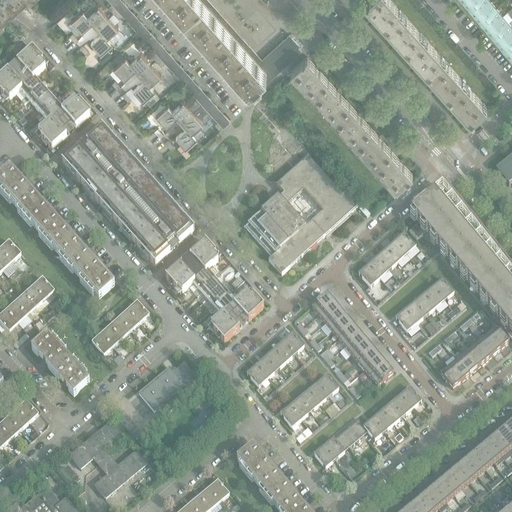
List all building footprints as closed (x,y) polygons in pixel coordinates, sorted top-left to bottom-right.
[(3,18),(15,7),(8,0),(0,0),(0,25),(5,21),(3,18)] [(162,0),(179,19),(201,0),(162,0)] [(223,24),(215,14),(216,14),(211,8),(210,9),(202,0),(201,0),(179,19),(201,43),(223,24)] [(385,29),(402,14),(390,0),(370,0),(369,1),(366,3),(364,5),(385,29)] [(468,9),(478,0),(464,0),(463,2),(468,9)] [(474,16),(490,2),(488,0),(478,0),(468,9),(474,16)] [(480,22),(496,9),(490,2),(474,16),(480,22)] [(108,18),(98,7),(97,7),(98,8),(97,8),(93,3),(83,12),(93,23),(97,28),(108,18)] [(117,10),(111,4),(108,8),(113,13),(117,10)] [(486,29),(502,16),(496,9),(480,22),(486,29)] [(122,16),(117,10),(113,13),(118,19),(122,16)] [(93,23),(83,12),(83,11),(71,21),(71,22),(72,22),(82,33),(93,23)] [(406,52),(423,37),(402,14),(385,29),(406,52)] [(492,36),(508,23),(502,16),(486,29),(492,36)] [(123,34),(108,18),(97,28),(102,33),(107,39),(111,44),(112,43),(112,44),(123,34)] [(498,43),(511,31),(511,28),(508,23),(492,36),(498,43)] [(245,47),(236,38),(237,37),(233,32),(232,33),(223,24),(201,43),(223,67),(245,47)] [(503,50),(511,43),(511,31),(498,43),(503,50)] [(111,44),(107,39),(102,33),(91,43),(100,54),(100,55),(112,44),(112,43),(111,44)] [(78,40),(73,34),(69,36),(75,43),(78,40)] [(263,85),(301,51),(298,47),(299,45),(292,37),(261,65),(267,72),(254,83),(255,84),(259,81),(263,85)] [(428,76),(445,61),(423,37),(406,52),(428,76)] [(18,57),(27,49),(21,42),(12,50),(18,57)] [(509,57),(511,54),(511,43),(503,50),(509,57)] [(89,52),(83,45),(79,48),(85,55),(89,52)] [(267,72),(261,65),(258,62),(259,61),(254,56),(253,57),(245,47),(223,67),(243,90),(247,86),(249,88),(254,83),(267,72)] [(35,80),(46,70),(41,65),(43,63),(40,60),(38,62),(34,57),(36,55),(33,51),(17,65),(17,66),(9,74),(8,73),(0,80),(0,91),(2,94),(0,95),(4,99),(5,97),(10,102),(20,93),(35,80)] [(159,58),(154,52),(151,55),(156,61),(159,58)] [(151,65),(140,54),(140,55),(130,64),(135,70),(140,75),(151,65)] [(328,80),(319,70),(307,57),(305,59),(305,58),(302,61),(290,72),(311,95),(328,80)] [(135,70),(130,64),(125,59),(126,59),(125,58),(113,69),(114,69),(124,80),(135,70)] [(165,64),(159,58),(156,61),(161,66),(165,64)] [(449,99),(465,84),(445,61),(428,76),(449,99)] [(161,77),(151,65),(140,75),(144,80),(149,86),(160,77),(161,77)] [(28,101),(42,87),(41,86),(35,80),(20,93),(26,99),(21,103),(25,106),(29,102),(28,101)] [(155,91),(154,91),(149,86),(144,80),(133,90),(143,101),(142,101),(143,102),(155,91)] [(349,103),(340,94),(328,80),(311,95),(332,118),(349,103)] [(121,88),(115,81),(112,84),(118,91),(121,88)] [(35,109),(49,95),(44,89),(48,85),(45,82),(41,86),(42,87),(28,101),(29,102),(35,109)] [(475,119),(487,108),(465,84),(449,99),(470,123),(472,121),(475,119)] [(131,99),(125,93),(122,95),(128,102),(131,99)] [(42,117),(56,104),(55,102),(49,95),(35,109),(40,115),(36,119),(39,122),(43,118),(42,117)] [(146,102),(150,106),(157,99),(153,95),(146,102)] [(49,125),(64,112),(58,105),(63,101),(59,98),(55,102),(56,104),(42,117),(43,118),(49,125)] [(201,105),(196,99),(193,102),(198,108),(201,105)] [(193,113),(183,101),(182,102),(183,102),(172,112),(177,117),(182,123),(193,113)] [(86,115),(82,110),(84,109),(81,105),(79,107),(74,102),(64,112),(49,125),(38,134),(43,139),(41,141),(44,144),(46,143),(50,147),(48,149),(51,153),(52,152),(67,139),(67,138),(75,131),(91,117),(88,113),(86,115)] [(370,127),(361,117),(349,103),(332,118),(353,142),(370,127)] [(207,111),(201,105),(198,108),(203,114),(207,111)] [(177,117),(172,112),(168,107),(168,106),(156,116),(156,117),(157,116),(166,127),(177,117)] [(203,124),(193,113),(182,123),(187,128),(192,133),(202,124),(203,124)] [(217,122),(214,125),(220,131),(223,128),(217,122)] [(391,151),(382,141),(370,127),(353,142),(374,166),(391,151)] [(163,135),(157,128),(154,131),(160,138),(163,135)] [(197,139),(197,138),(196,138),(192,133),(187,128),(176,138),(185,148),(185,149),(197,139)] [(161,199),(163,197),(152,185),(150,187),(146,182),(142,178),(144,176),(134,164),(132,166),(124,157),(126,156),(121,150),(115,144),(113,146),(105,137),(107,135),(102,129),(101,129),(86,143),(87,143),(78,151),(62,164),(63,166),(67,171),(69,169),(77,178),(76,180),(86,191),(88,189),(96,198),(94,200),(105,212),(106,210),(114,219),(113,221),(118,227),(123,232),(125,231),(133,240),(131,241),(141,253),(143,251),(151,260),(149,262),(155,268),(170,254),(177,248),(179,246),(194,233),(195,233),(189,226),(187,228),(179,219),(181,217),(176,212),(171,206),(169,207),(161,199)] [(173,147),(168,140),(164,142),(170,149),(173,147)] [(413,174),(403,164),(391,151),(374,166),(396,190),(408,179),(411,176),(410,176),(413,174)] [(511,158),(496,172),(509,187),(511,184),(511,158)] [(282,277),(359,208),(346,193),(342,197),(308,159),(276,188),(283,196),(279,200),(278,199),(245,229),(273,259),(269,263),(282,277)] [(0,190),(15,208),(31,194),(26,188),(24,190),(20,185),(14,179),(16,177),(10,171),(0,179),(0,190)] [(511,281),(499,266),(438,193),(412,216),(511,335),(511,281)] [(36,231),(52,217),(47,211),(45,213),(35,202),(37,200),(31,194),(15,208),(36,231)] [(57,255),(73,241),(67,235),(66,236),(56,225),(57,223),(52,217),(36,231),(57,255)] [(423,236),(418,230),(415,228),(409,234),(416,242),(423,236)] [(416,249),(404,236),(395,244),(407,257),(416,249)] [(78,278),(94,264),(88,258),(87,259),(77,248),(78,247),(73,241),(57,255),(78,278)] [(21,257),(9,244),(0,252),(12,265),(21,257)] [(182,295),(193,285),(205,275),(208,272),(218,263),(214,258),(216,256),(213,253),(211,254),(207,250),(209,248),(205,244),(205,245),(166,280),(165,280),(169,284),(171,282),(175,286),(173,288),(176,292),(178,290),(182,295)] [(407,257),(395,244),(386,252),(398,265),(407,257)] [(12,265),(0,252),(0,269),(3,273),(12,265)] [(398,265),(386,252),(377,260),(389,273),(398,265)] [(389,273),(377,260),(368,268),(380,281),(389,273)] [(99,301),(115,287),(109,281),(107,282),(102,276),(97,271),(99,270),(94,264),(78,278),(99,301)] [(380,281),(368,268),(359,276),(371,289),(380,281)] [(215,280),(213,279),(208,272),(205,275),(193,285),(199,292),(194,296),(197,299),(202,295),(200,293),(215,280)] [(222,288),(216,282),(221,278),(218,275),(213,279),(215,280),(200,293),(202,295),(207,301),(222,288)] [(54,294),(43,281),(33,289),(45,302),(54,294)] [(454,295),(443,282),(433,290),(444,304),(454,295)] [(215,309),(229,296),(228,295),(222,288),(207,301),(213,308),(209,312),(212,315),(216,311),(215,309)] [(382,296),(388,291),(385,288),(379,293),(382,296)] [(45,302),(33,289),(24,297),(36,310),(45,302)] [(444,304),(433,290),(424,297),(435,311),(444,304)] [(236,304),(231,298),(235,294),(232,291),(228,295),(229,296),(215,309),(216,311),(222,317),(236,304)] [(264,310),(260,306),(258,308),(255,303),(257,302),(256,301),(253,298),(251,299),(247,295),(236,304),(222,317),(211,327),(215,332),(213,333),(217,337),(219,335),(223,340),(221,342),(224,346),(264,310)] [(36,310),(24,297),(15,305),(27,318),(36,310)] [(435,311),(424,297),(415,305),(426,319),(435,311)] [(319,319),(334,306),(328,298),(312,311),(319,319)] [(98,317),(106,309),(100,302),(92,310),(98,317)] [(149,318),(137,304),(128,313),(140,326),(149,318)] [(27,318),(15,305),(6,313),(18,326),(27,318)] [(426,319),(415,305),(405,313),(417,326),(426,319)] [(326,327),(341,314),(334,306),(319,319),(326,327)] [(18,326),(6,313),(0,318),(0,324),(9,334),(18,326)] [(140,326),(128,313),(119,321),(131,334),(140,326)] [(417,326),(405,313),(396,321),(407,334),(417,326)] [(332,335),(348,322),(341,314),(326,327),(332,335)] [(52,320),(48,316),(44,319),(43,320),(48,324),(52,320)] [(131,334),(119,321),(110,329),(122,342),(131,334)] [(339,342),(354,330),(348,322),(332,335),(339,342)] [(122,342),(110,329),(101,337),(113,350),(122,342)] [(345,350),(361,337),(354,330),(339,342),(345,350)] [(509,345),(496,330),(488,337),(500,352),(509,345)] [(304,349),(292,336),(283,344),(295,357),(304,349)] [(113,350),(101,337),(92,345),(104,358),(113,350)] [(352,358),(367,345),(361,337),(345,350),(352,358)] [(500,352),(488,337),(480,343),(493,359),(500,352)] [(69,361),(52,342),(48,338),(32,352),(38,358),(39,357),(49,368),(47,369),(53,375),(60,368),(69,361)] [(313,341),(310,344),(314,349),(318,346),(313,341)] [(493,359),(480,343),(472,350),(485,365),(493,359)] [(295,357),(283,344),(274,352),(286,365),(295,357)] [(358,366),(374,353),(367,345),(352,358),(358,366)] [(485,365),(472,350),(464,356),(477,372),(485,365)] [(286,365),(274,352),(265,360),(277,373),(286,365)] [(365,374),(380,361),(374,353),(358,366),(365,374)] [(477,372),(464,356),(456,363),(469,378),(477,372)] [(124,361),(120,357),(119,357),(113,362),(118,367),(124,362),(124,361)] [(277,373),(265,360),(257,368),(268,381),(277,373)] [(90,385),(86,380),(69,361),(60,368),(53,375),(58,381),(60,380),(63,384),(70,391),(68,392),(74,399),(90,385)] [(372,381),(387,369),(380,361),(365,374),(372,381)] [(469,378),(456,363),(448,369),(461,385),(469,378)] [(169,371),(139,395),(139,396),(155,414),(156,413),(163,420),(192,395),(190,392),(199,385),(184,366),(177,372),(178,373),(173,376),(172,375),(171,373),(169,371)] [(268,381),(257,368),(247,376),(259,390),(268,381)] [(379,390),(394,377),(387,369),(372,381),(379,390)] [(461,385),(448,369),(440,376),(453,392),(461,385)] [(339,391),(327,378),(318,386),(329,399),(339,391)] [(329,399),(318,386),(309,393),(320,407),(329,399)] [(422,404),(410,390),(401,397),(413,411),(422,404)] [(320,407),(309,393),(300,401),(311,415),(320,407)] [(413,411),(401,397),(392,405),(403,419),(413,411)] [(311,415),(300,401),(290,409),(302,422),(311,415)] [(38,417),(26,404),(17,412),(29,426),(38,417)] [(403,419),(392,405),(383,413),(394,427),(403,419)] [(302,422),(290,409),(281,417),(292,430),(302,422)] [(29,426),(17,412),(9,420),(20,433),(29,426)] [(394,427),(383,413),(373,421),(385,434),(394,427)] [(20,433),(9,420),(0,427),(0,428),(11,441),(20,433)] [(385,434),(373,421),(364,429),(368,433),(367,434),(375,443),(385,434)] [(368,433),(364,429),(358,422),(353,427),(362,438),(367,434),(368,433)] [(119,469),(109,458),(104,451),(122,436),(112,424),(70,459),(71,460),(80,471),(93,460),(108,478),(95,489),(105,501),(147,466),(137,454),(119,469)] [(344,453),(362,438),(353,427),(334,442),(344,453)] [(11,441),(0,428),(0,446),(2,449),(11,441)] [(511,450),(511,440),(504,431),(496,438),(509,453),(511,450)] [(509,453),(496,438),(489,444),(501,460),(509,453)] [(344,453),(334,442),(333,441),(324,449),(336,462),(345,455),(344,453)] [(501,460),(489,444),(481,451),(494,466),(501,460)] [(257,486),(273,473),(268,467),(267,468),(261,461),(257,457),(259,456),(253,449),(237,462),(257,486)] [(336,462),(324,449),(314,457),(326,471),(336,462)] [(494,466),(481,451),(473,457),(486,473),(494,466)] [(486,473),(473,457),(465,464),(478,479),(486,473)] [(478,479),(465,464),(457,471),(470,486),(478,479)] [(470,486),(457,471),(449,477),(462,493),(470,486)] [(277,510),(293,497),(288,491),(287,492),(277,481),(279,479),(273,473),(257,486),(277,510)] [(462,493),(449,477),(441,484),(454,499),(462,493)] [(229,497),(218,484),(208,492),(220,505),(229,497)] [(454,499),(441,484),(433,490),(446,506),(454,499)] [(81,496),(76,490),(70,496),(74,501),(81,496)] [(438,511),(446,506),(433,490),(426,497),(438,511)] [(76,511),(66,500),(57,508),(45,494),(48,491),(47,491),(39,497),(40,499),(37,502),(35,499),(21,511),(17,506),(8,511),(76,511)] [(211,511),(220,505),(208,492),(199,499),(209,511),(211,511)] [(511,494),(490,511),(509,511),(511,510),(511,494)] [(278,511),(303,511),(297,505),(299,503),(293,497),(277,510),(278,511)] [(438,511),(426,497),(418,503),(424,511),(438,511)] [(209,511),(199,499),(190,507),(193,511),(209,511)] [(424,511),(418,503),(410,510),(411,511),(424,511)]
